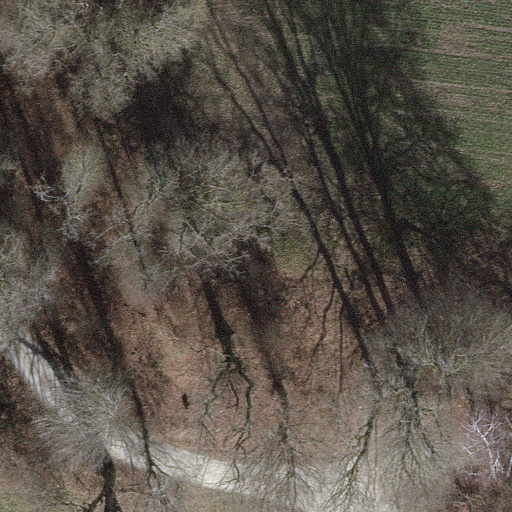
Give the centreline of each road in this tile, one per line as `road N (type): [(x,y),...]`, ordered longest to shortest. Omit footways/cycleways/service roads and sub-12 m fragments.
road 1 (track): [(329,511),(119,450),(0,313)]
road 2 (track): [(366,511),(511,449)]
